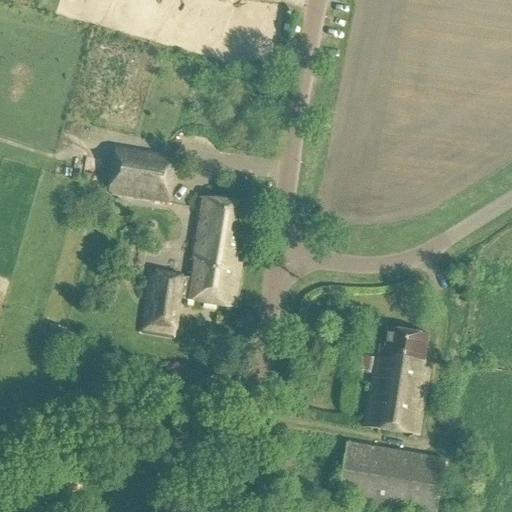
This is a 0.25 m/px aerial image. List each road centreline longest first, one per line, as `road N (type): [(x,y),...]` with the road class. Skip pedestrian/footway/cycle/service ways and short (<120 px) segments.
road 1 (unclassified): [(278,255),(253,408),(222,511)]
road 2 (unclassified): [(511,200),(437,247),(386,265),(278,255)]
road 3 (unclassified): [(311,37),(278,255)]
